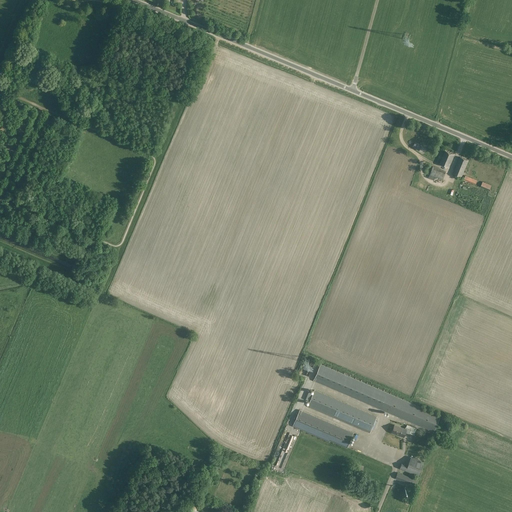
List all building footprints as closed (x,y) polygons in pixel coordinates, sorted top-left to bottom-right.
[(439,164),(449,168),(454,154),(445,151),(439,164)] [(460,157),(453,173),(462,177),(468,160),(460,157)] [(477,181),(465,176),(464,180),(476,185),(477,181)] [(492,185),(483,182),(480,187),(490,191),(492,185)] [(321,364),(314,380),(380,409),(387,393),(321,364)] [(309,392),(305,399),(309,401),(307,406),(370,433),(371,429),(373,430),(377,421),(375,420),(377,417),(314,390),(312,394),(309,392)] [(387,393),(380,409),(434,432),(441,416),(387,393)] [(346,448),(347,447),(353,433),(300,410),(294,425),(346,448)] [(392,433),(403,437),(405,432),(409,433),(410,429),(405,427),(405,429),(394,425),(392,433)] [(277,441),(271,463),(275,465),(275,463),(281,464),(280,467),(283,468),(285,461),(286,457),(288,457),(289,455),(287,454),(291,439),(288,438),(287,444),(277,441)] [(368,450),(366,457),(375,460),(377,453),(368,450)] [(424,462),(410,457),(407,465),(402,463),(400,468),(419,475),(424,462)] [(397,472),(395,478),(415,486),(417,480),(397,472)] [(382,485),(385,476),(378,474),(375,483),(382,485)]
